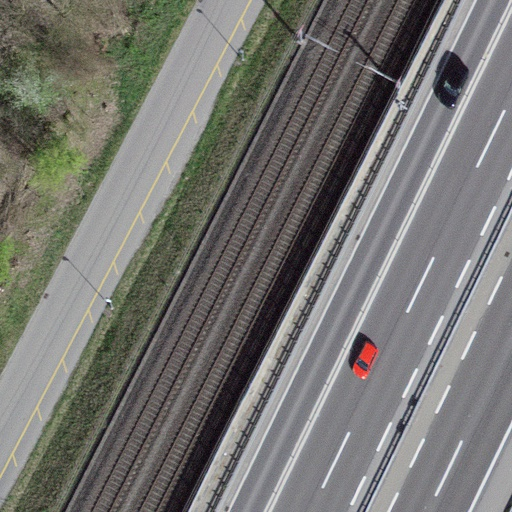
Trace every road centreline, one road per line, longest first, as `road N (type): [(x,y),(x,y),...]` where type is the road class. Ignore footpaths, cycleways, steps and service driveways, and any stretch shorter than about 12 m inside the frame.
road 1 (motorway): [(492,0),(245,511)]
road 2 (unclassified): [(0,430),(227,0)]
road 3 (motorway): [(511,94),(310,511)]
road 4 (motorway): [(427,511),(511,336)]
